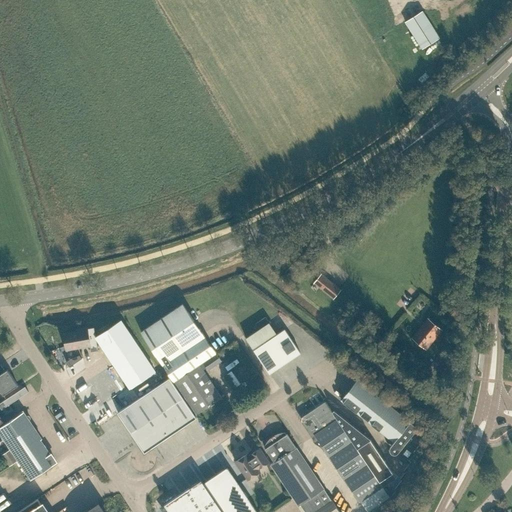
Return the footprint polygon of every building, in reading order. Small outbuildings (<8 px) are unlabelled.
[(422,11),(405,22),(422,49),(440,38),(422,11)] [(358,231),(350,240),(356,245),(363,236),(358,231)] [(321,273),(313,282),(333,298),(341,289),(321,273)] [(174,381),(216,354),(205,337),(182,304),(141,332),(163,365),(174,381)] [(427,318),(412,337),(423,346),(433,335),(435,337),(441,330),(427,318)] [(121,321),(96,338),(129,388),(155,371),(121,321)] [(246,338),(254,349),(264,343),(274,336),(277,334),(269,322),(246,338)] [(77,331),(63,334),(66,350),(89,345),(90,351),(98,350),(93,327),(87,329),(87,327),(77,329),(77,331)] [(290,359),(300,352),(284,329),(277,334),(274,336),(290,359)] [(280,366),(290,359),(274,336),(264,343),(280,366)] [(270,373),(280,366),(264,343),(254,349),(270,373)] [(203,363),(208,370),(222,361),(217,353),(203,363)] [(71,358),(66,361),(69,366),(74,363),(71,358)] [(433,361),(429,367),(434,370),(437,365),(433,361)] [(0,365),(0,391),(2,395),(17,385),(8,372),(6,373),(1,365),(0,365)] [(204,386),(210,381),(199,365),(175,382),(191,406),(209,394),(204,386)] [(169,378),(117,412),(118,413),(132,434),(133,434),(134,435),(133,435),(134,436),(134,435),(136,438),(135,438),(136,439),(136,438),(138,441),(138,442),(139,442),(140,444),(140,445),(141,445),(142,444),(149,445),(150,447),(151,447),(151,446),(154,444),(154,445),(154,444),(155,443),(156,444),(195,418),(196,417),(195,416),(169,378)] [(357,379),(341,400),(394,441),(390,446),(390,447),(389,448),(389,449),(389,450),(390,450),(390,451),(390,452),(391,452),(391,453),(392,453),(394,454),(395,454),(396,453),(397,453),(397,452),(398,452),(417,427),(357,379)] [(191,406),(197,414),(222,398),(210,381),(204,386),(209,394),(191,406)] [(26,386),(0,404),(3,409),(29,392),(26,386)] [(382,486),(379,482),(357,449),(337,419),(336,419),(331,412),(325,402),(300,418),(312,437),(315,435),(360,502),(361,501),(382,486)] [(334,409),(331,412),(336,419),(337,419),(357,449),(370,440),(371,439),(334,409)] [(0,427),(0,434),(18,461),(44,445),(22,413),(0,427)] [(326,511),(335,506),(331,500),(323,489),(301,455),(288,436),(287,436),(286,435),(283,434),(279,435),(277,436),(278,438),(273,442),(271,440),(269,442),(267,445),(266,447),(268,449),(267,450),(274,462),(271,464),(297,504),(298,506),(301,504),(306,511),(326,511)] [(357,449),(379,482),(392,473),(387,465),(386,465),(384,464),(376,453),(377,451),(377,450),(370,440),(357,449)] [(44,445),(18,461),(31,479),(55,463),(44,445)] [(248,453),(235,461),(247,480),(260,471),(258,469),(269,461),(260,448),(249,455),(248,453)] [(9,465),(17,460),(10,449),(2,454),(9,465)] [(258,511),(228,466),(204,483),(217,503),(223,511),(258,511)] [(201,479),(190,487),(198,499),(206,511),(217,503),(204,483),(201,479)] [(382,486),(361,501),(368,511),(389,497),(382,486)] [(190,487),(165,504),(170,511),(178,511),(198,499),(190,487)] [(46,511),(37,498),(16,511),(105,511),(100,503),(86,511),(46,511)] [(198,499),(178,511),(203,511),(206,511),(198,499)] [(223,511),(217,503),(206,511),(203,511),(223,511)]
